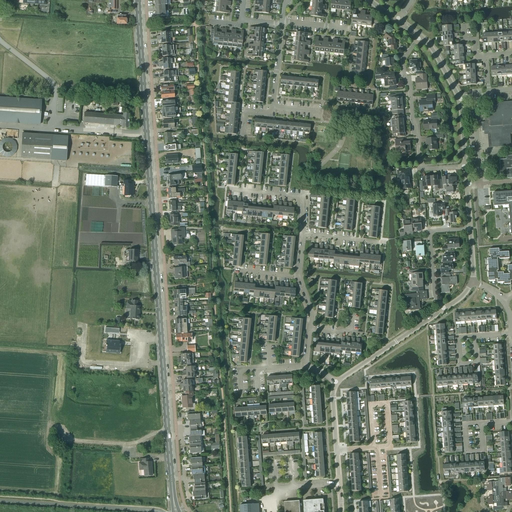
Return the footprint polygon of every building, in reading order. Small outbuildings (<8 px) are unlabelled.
[(110,0),(108,0),(108,7),(111,7),(111,10),(107,10),(107,13),(112,14),(112,10),(117,10),(116,0),(110,0)] [(126,24),(126,19),(125,16),(117,16),(117,24),(126,24)] [(212,42),(212,45),(217,45),(219,33),(216,33),(217,28),(214,28),(214,30),(211,29),(210,42),(212,42)] [(396,42),(395,42),(395,36),(389,31),(384,38),(388,41),(388,46),(391,46),(391,50),(397,49),(396,42)] [(394,67),(394,58),(388,59),(388,54),(381,55),(382,61),(385,61),(386,67),(394,67)] [(420,67),(420,63),(417,64),(417,61),(410,61),(410,66),(409,67),(409,68),(411,69),(412,68),(412,72),(415,72),(416,75),(423,74),(423,71),(417,71),(417,68),(420,67)] [(351,75),(351,79),(354,80),(355,77),(364,78),(365,72),(355,71),(355,72),(355,75),(351,75)] [(391,72),(381,73),(381,77),(381,79),(384,79),(385,84),(386,84),(386,86),(395,85),(395,83),(396,83),(396,76),(395,76),(394,72),(391,72)] [(416,78),(417,90),(427,89),(426,74),(420,75),(420,78),(416,78)] [(312,88),(311,88),(311,91),(313,92),(313,88),(318,88),(319,80),(312,80),(312,88)] [(337,101),(343,101),(344,92),(343,92),(339,91),(340,88),(335,87),(335,91),(338,92),(337,101)] [(256,91),(255,95),(255,96),(263,97),(264,91),(256,90),(256,89),(252,89),(252,91),(256,91)] [(388,95),(389,101),(391,101),(392,104),(403,104),(402,93),(395,94),(388,95)] [(254,102),(262,103),(263,97),(255,96),(255,95),(251,95),(251,97),(255,97),(254,102)] [(432,111),(432,103),(435,103),(434,95),(427,96),(427,100),(420,101),(420,110),(428,110),(428,112),(432,111)] [(227,102),(227,103),(239,104),(236,103),(236,97),(228,96),(224,96),(224,98),(228,98),(227,102)] [(0,98),(0,121),(40,124),(42,102),(0,98)] [(482,132),(484,132),(491,131),(492,147),(500,147),(511,146),(510,137),(510,134),(511,133),(511,101),(489,103),(490,118),(485,118),(485,122),(481,122),(482,132)] [(392,114),(402,114),(403,114),(403,104),(392,104),(392,114)] [(120,126),(121,116),(84,113),(83,123),(120,126)] [(128,129),(129,114),(123,114),(123,116),(121,116),(120,126),(122,126),(122,128),(128,129)] [(392,120),(392,127),(404,126),(404,116),(394,117),(394,120),(392,120)] [(436,129),(436,124),(440,123),(439,116),(431,117),(431,121),(425,121),(425,130),(436,129)] [(173,120),(163,121),(163,129),(174,128),(173,120)] [(229,123),(228,127),(228,128),(236,129),(237,122),(229,121),(225,120),(225,121),(220,120),(220,122),(225,123),(229,123)] [(303,124),(302,133),(302,136),(304,137),(305,133),(309,133),(310,125),(303,124)] [(395,134),(395,137),(405,136),(404,126),(392,127),(393,134),(395,134)] [(228,129),(228,134),(236,135),(236,129),(228,128),(228,127),(225,127),(224,129),(228,129)] [(176,138),(184,137),(183,131),(175,131),(176,133),(171,133),(164,134),(164,144),(172,143),(172,140),(174,140),(173,138),(176,138)] [(22,133),(21,158),(51,161),(66,162),(67,136),(53,135),(22,133)] [(437,150),(437,138),(443,138),(443,135),(433,135),(433,138),(426,139),(426,143),(429,143),(429,150),(437,150)] [(396,151),(405,150),(405,151),(405,150),(406,152),(411,151),(410,142),(403,142),(403,139),(395,140),(396,151)] [(280,157),(280,161),(288,162),(289,156),(281,155),(277,154),(273,154),(273,156),(280,157)] [(177,164),(177,155),(165,156),(166,164),(177,164)] [(511,158),(500,160),(501,176),(507,175),(508,179),(511,178),(511,158)] [(279,169),(279,173),(278,174),(287,175),(287,168),(279,168),(279,167),(275,167),(272,167),(272,168),(279,169)] [(253,173),(252,177),(260,178),(261,172),(253,171),(253,170),(249,170),(249,172),(253,173)] [(401,177),(402,189),(411,189),(409,170),(397,171),(398,177),(401,177)] [(227,175),(226,178),(226,179),(234,180),(235,174),(227,173),(227,172),(223,172),(223,174),(227,175)] [(278,175),(278,179),(278,180),(286,181),(287,175),(278,174),(279,173),(275,173),(275,175),(278,175)] [(86,175),(85,185),(117,188),(117,177),(86,175)] [(453,186),(453,185),(457,185),(456,177),(452,178),(452,175),(448,175),(448,177),(442,177),(443,191),(446,191),(447,193),(454,193),(453,187),(452,187),(452,186),(453,186)] [(252,179),(252,184),(260,184),(260,178),(252,177),(249,176),(248,178),(252,179)] [(430,177),(431,187),(435,186),(435,190),(441,189),(441,180),(438,180),(437,176),(430,177)] [(427,187),(431,187),(430,177),(423,177),(424,181),(421,182),(421,191),(428,190),(427,187)] [(226,181),(226,185),(234,186),(234,180),(226,179),(226,178),(223,178),(222,180),(226,181)] [(278,182),(277,186),(285,187),(286,181),(278,180),(278,179),(274,179),(274,181),(278,182)] [(123,184),(125,184),(124,196),(133,196),(133,185),(130,185),(130,181),(123,181),(123,184)] [(511,191),(493,193),(494,206),(509,205),(511,235),(511,234),(511,191)] [(310,195),(310,197),(318,198),(317,202),(321,202),(321,203),(329,204),(330,197),(322,197),(322,196),(318,196),(310,195)] [(433,216),(441,216),(441,210),(445,210),(445,204),(433,205),(433,216)] [(446,216),(449,216),(450,223),(458,223),(457,212),(449,213),(449,210),(445,210),(446,216)] [(170,215),(169,215),(170,226),(179,226),(179,227),(184,227),(184,223),(179,224),(179,221),(178,221),(178,216),(170,215)] [(345,220),(344,223),(344,224),(353,225),(353,219),(345,218),(345,217),(341,217),(341,219),(345,220)] [(407,232),(412,232),(411,219),(411,221),(404,221),(404,231),(400,231),(400,237),(407,236),(407,232)] [(411,219),(412,232),(420,231),(420,228),(421,228),(421,219),(411,219)] [(315,220),(315,223),(319,223),(318,228),(326,228),(327,222),(319,221),(315,220)] [(336,223),(336,225),(340,225),(344,226),(344,230),(352,231),(353,225),(344,224),(344,223),(341,223),(341,224),(336,223)] [(185,238),(184,232),(184,228),(178,229),(178,230),(171,230),(171,236),(172,236),(173,245),(182,245),(181,238),(185,238)] [(369,233),(369,237),(377,238),(378,232),(369,231),(370,231),(366,230),(366,232),(369,233)] [(411,243),(413,243),(421,242),(421,239),(408,240),(408,241),(402,242),(403,252),(412,251),(411,243)] [(448,247),(442,247),(443,251),(450,250),(450,248),(459,248),(459,240),(455,240),(455,239),(447,240),(448,247)] [(422,242),(421,242),(413,243),(414,251),(416,251),(416,256),(419,256),(419,257),(420,256),(424,256),(424,250),(422,250),(422,242)] [(282,248),(281,250),(285,251),(285,255),(293,256),(293,250),(285,249),(282,248)] [(491,256),(491,258),(497,258),(499,258),(499,252),(499,248),(489,249),(490,256),(491,256)] [(126,250),(125,262),(129,262),(137,262),(138,251),(131,250),(129,250),(126,250)] [(259,254),(258,258),(258,259),(267,260),(267,253),(259,253),(259,252),(255,252),(255,254),(259,254)] [(442,256),(443,263),(452,262),(452,259),(455,259),(454,252),(447,252),(447,255),(442,256)] [(233,253),(229,253),(229,255),(233,256),(233,259),(232,260),(241,261),(241,255),(233,254),(233,253)] [(281,255),(281,257),(284,257),(284,261),(284,262),(292,262),(293,256),(285,255),(281,254),(281,255)] [(189,262),(186,263),(185,256),(173,257),(174,265),(182,264),(182,267),(189,266),(189,262)] [(258,260),(258,265),(266,266),(267,260),(258,259),(258,258),(255,258),(254,260),(258,260)] [(232,266),(240,267),(241,261),(232,260),(233,259),(229,259),(229,261),(232,262),(232,266)] [(280,261),(280,263),(284,263),(283,268),(291,269),(292,262),(284,262),(284,261),(280,261)] [(453,270),(452,262),(443,263),(443,266),(441,266),(441,274),(449,273),(449,270),(453,270)] [(186,272),(187,272),(187,268),(174,268),(174,273),(175,273),(175,279),(187,278),(186,272)] [(417,270),(409,271),(409,274),(412,274),(412,281),(411,281),(423,280),(422,273),(417,273),(417,270)] [(495,279),(497,279),(497,272),(497,271),(488,271),(488,281),(495,280),(495,279)] [(441,278),(442,293),(450,292),(449,285),(457,284),(457,277),(450,277),(450,274),(441,275),(441,278)] [(411,281),(408,281),(408,288),(409,288),(410,291),(418,290),(418,287),(423,287),(423,280),(411,281)] [(417,294),(405,295),(406,310),(419,309),(419,300),(427,299),(427,294),(427,291),(417,292),(417,294)] [(353,297),(353,301),(361,302),(361,296),(353,295),(349,294),(349,296),(353,297)] [(352,303),(352,308),(360,309),(361,302),(353,301),(349,300),(349,303),(352,303)] [(127,303),(126,309),(131,309),(130,319),(135,319),(136,320),(137,320),(138,320),(139,320),(140,307),(137,307),(137,301),(131,301),(131,303),(127,303)] [(326,307),(326,311),(334,312),(334,306),(326,305),(326,304),(323,304),(322,306),(326,307)] [(333,318),(334,312),(326,311),(322,310),(322,312),(326,313),(325,317),(333,318)] [(384,322),(376,321),(372,320),(372,323),(376,323),(376,327),(376,328),(384,328),(384,322)] [(383,335),(384,328),(376,328),(376,327),(372,327),(372,329),(375,329),(375,334),(383,335)] [(176,335),(176,342),(191,341),(191,334),(176,335)] [(266,336),(266,341),(274,342),(275,336),(267,335),(267,334),(263,334),(263,336),(266,336)] [(288,337),(288,339),(292,339),(292,343),(291,344),(300,345),(300,344),(300,338),(292,338),(292,337),(288,337)] [(106,346),(106,347),(106,352),(108,352),(120,353),(120,345),(119,345),(116,345),(117,341),(106,340),(106,346)] [(288,343),(287,345),(291,345),(291,349),(291,350),(299,351),(300,345),(291,344),(292,343),(288,343)] [(284,349),(284,351),(287,351),(291,352),(290,356),(298,357),(299,351),(291,350),(291,349),(287,349),(287,350),(284,349)] [(182,408),(185,408),(185,410),(193,409),(194,409),(195,408),(195,407),(195,404),(192,404),(191,396),(193,396),(192,392),(185,393),(185,396),(181,397),(182,408)] [(187,421),(189,421),(189,420),(200,420),(199,416),(203,415),(203,412),(188,412),(188,415),(187,415),(187,421)] [(190,426),(190,428),(200,428),(200,425),(200,420),(189,420),(189,421),(189,426),(190,426)] [(190,432),(190,437),(201,437),(200,431),(201,431),(200,428),(190,428),(190,432)] [(190,442),(190,445),(200,445),(200,442),(199,437),(201,437),(190,437),(188,437),(189,442),(190,442)] [(200,448),(200,445),(190,445),(190,448),(189,448),(190,454),(200,453),(200,448)] [(191,464),(191,467),(202,466),(201,463),(201,462),(204,462),(204,458),(201,458),(190,459),(190,464),(191,464)] [(141,460),(141,463),(139,463),(139,470),(144,470),(144,476),(145,476),(146,477),(148,477),(148,476),(152,475),(151,462),(148,463),(148,459),(141,460)] [(192,470),(191,470),(191,475),(193,475),(202,474),(205,474),(205,466),(202,466),(191,467),(192,470)] [(194,480),(194,483),(204,482),(204,479),(203,474),(202,474),(193,475),(193,480),(194,480)] [(498,482),(499,492),(506,492),(506,488),(502,488),(502,485),(506,485),(506,486),(511,486),(510,477),(498,478),(498,482)] [(193,486),(194,491),(204,491),(204,486),(205,486),(204,482),(194,483),(194,486),(193,486)] [(492,493),(492,496),(499,496),(499,492),(498,482),(486,482),(487,491),(492,490),(496,489),(496,492),(492,493)] [(205,496),(204,491),(194,491),(192,491),(193,497),(194,500),(206,499),(205,496)] [(506,492),(499,492),(499,496),(500,506),(502,506),(502,509),(507,509),(507,506),(507,502),(503,502),(503,499),(507,499),(507,500),(511,500),(511,491),(506,492)] [(492,496),(487,496),(488,505),(493,504),(497,503),(497,506),(493,507),(493,510),(495,510),(495,511),(496,511),(496,510),(502,510),(502,509),(502,506),(500,506),(499,496),(492,496)] [(313,500),(314,511),(324,511),(323,500),(323,499),(313,500)] [(303,501),(304,511),(314,511),(313,500),(304,500),(303,501)] [(284,502),(285,511),(300,511),(299,501),(284,502)]
